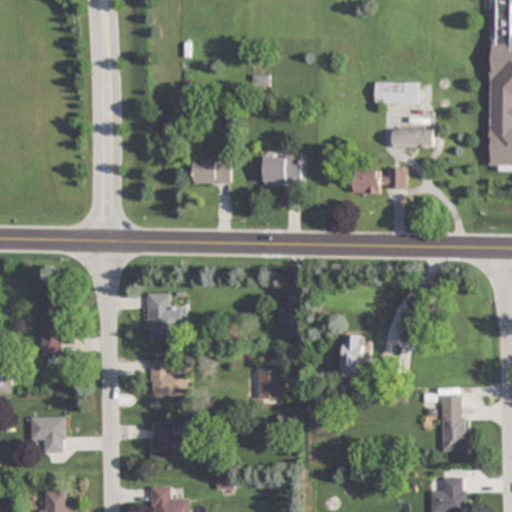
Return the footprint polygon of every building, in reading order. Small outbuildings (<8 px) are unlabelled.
[(511,0),(492,0),(493,2),(492,165),(500,165),(500,170),(511,170),(511,0)] [(269,76),(254,76),(254,86),(269,86),(269,76)] [(376,103),(419,103),(419,83),(376,83),(376,103)] [(434,129),(394,129),(394,147),(434,147),(434,129)] [(266,184),(304,184),(304,155),(266,155),(266,184)] [(195,184),(232,184),(232,160),(195,160),(195,184)] [(355,194),(382,194),(382,189),(407,189),(407,169),(383,169),(383,170),(355,170),(355,194)] [(149,341),(184,341),(184,306),(173,306),(173,294),(149,294),(149,341)] [(41,354),(63,354),(63,296),(41,296),(41,354)] [(283,312),(283,336),(300,336),(300,312),(283,312)] [(365,335),(345,335),(345,373),(365,373),(365,335)] [(171,373),(171,360),(151,361),(152,397),(190,395),(189,373),(171,373)] [(0,394),(13,394),(13,369),(0,369),(0,394)] [(443,451),(466,451),(466,395),(443,395),(443,451)] [(66,453),(66,417),(32,417),(32,441),(44,441),(44,453),(66,453)] [(152,460),(187,460),(187,435),(176,435),(176,423),(152,423),(152,460)] [(466,511),(466,477),(444,477),(444,491),(433,491),(432,511),(466,511)] [(173,487),(153,487),(152,511),(190,511),(191,499),(173,499),(173,487)] [(68,511),(68,493),(46,492),(46,511),(39,511),(68,511)]
